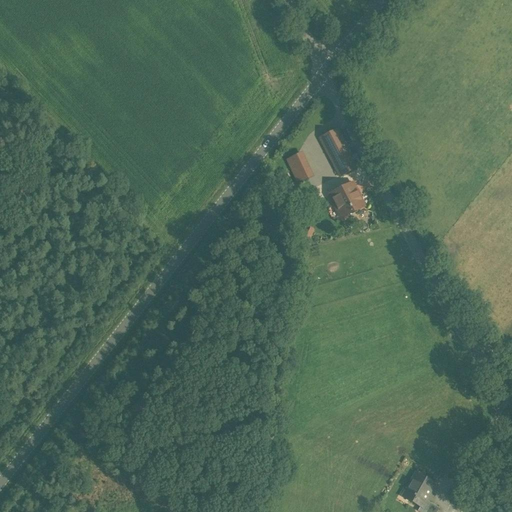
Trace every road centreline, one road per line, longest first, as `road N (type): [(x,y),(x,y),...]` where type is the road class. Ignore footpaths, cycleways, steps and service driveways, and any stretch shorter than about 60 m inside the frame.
road 1 (tertiary): [(324,71),(0,484)]
road 2 (unclassified): [(324,71),(433,283),(511,402)]
